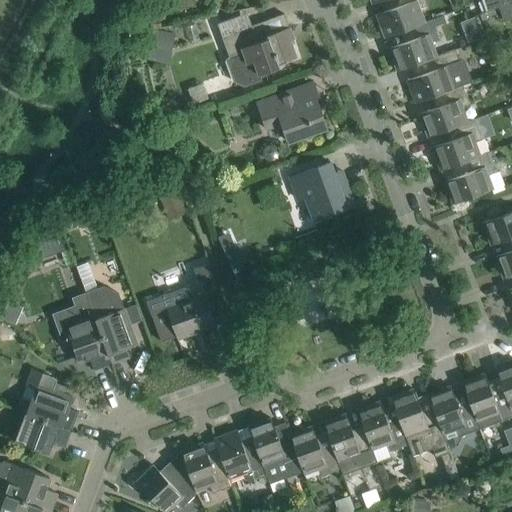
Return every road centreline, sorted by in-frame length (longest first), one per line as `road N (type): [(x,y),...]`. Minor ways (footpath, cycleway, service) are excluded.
road 1 (residential): [(81,511),(110,435),(269,375),(301,386),(447,330)]
road 2 (residential): [(447,330),(327,0)]
